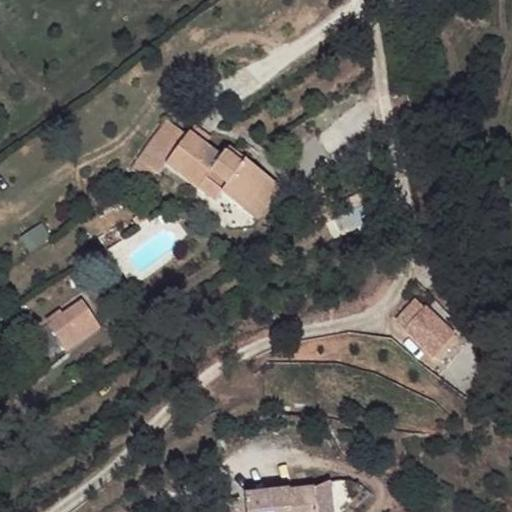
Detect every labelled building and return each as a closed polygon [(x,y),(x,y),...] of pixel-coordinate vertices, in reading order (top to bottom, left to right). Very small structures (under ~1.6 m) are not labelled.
[(172,119),(143,156),(163,171),(171,161),(222,200),(228,191),(249,208),(274,176),(250,158),(246,163),(230,150),(226,155),(193,132),(192,134),(172,119)] [(233,146),(230,150),(246,163),(250,158),(233,146)] [(274,176),(249,208),(263,217),(286,185),(274,176)] [(82,305),(62,317),(73,337),(94,325),(82,305)] [(392,312),(374,327),(400,355),(418,340),(392,312)] [(287,511),(284,480),(213,487),(215,511),(287,511)]
